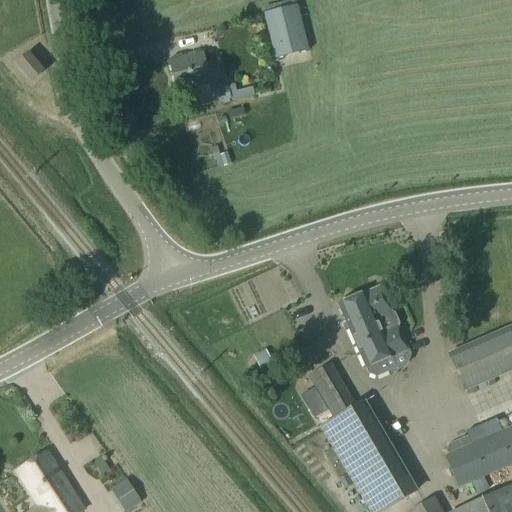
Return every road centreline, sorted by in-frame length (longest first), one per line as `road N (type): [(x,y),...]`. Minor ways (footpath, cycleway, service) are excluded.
road 1 (unclassified): [(174,282),(411,209),(511,197)]
road 2 (unclassified): [(174,282),(73,116),(52,0)]
road 3 (unclassified): [(0,371),(174,282)]
